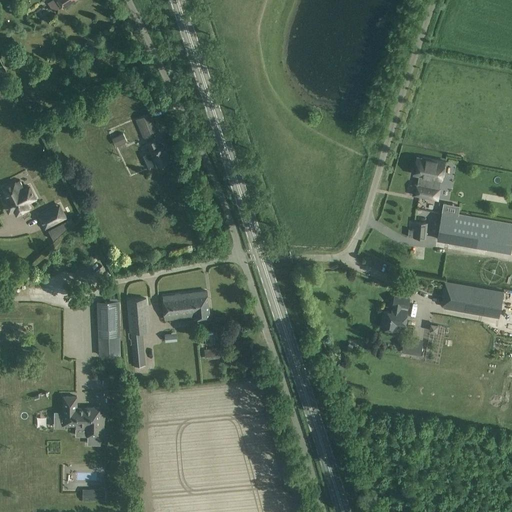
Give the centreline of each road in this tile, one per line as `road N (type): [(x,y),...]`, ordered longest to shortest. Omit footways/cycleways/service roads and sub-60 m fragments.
road 1 (primary): [(342,511),(177,0)]
road 2 (unclassified): [(293,257),(330,258),(353,247),(434,0)]
road 3 (unclassified): [(241,257),(218,189),(127,0)]
road 4 (unclassified): [(322,511),(241,257)]
road 5 (unclassified): [(241,257),(110,281),(0,269)]
